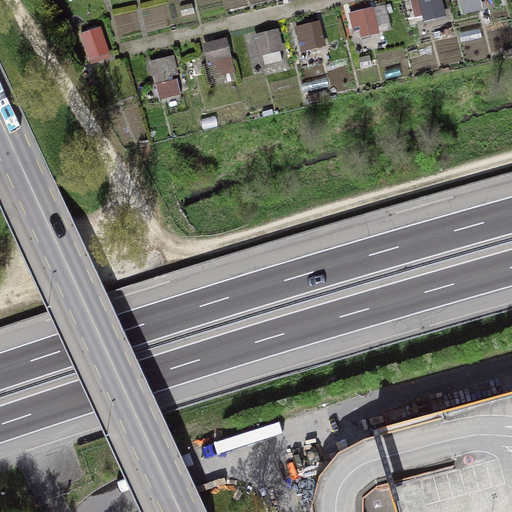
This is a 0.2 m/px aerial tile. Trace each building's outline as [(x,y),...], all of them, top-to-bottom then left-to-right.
[(446,18),(442,0),(410,0),(415,19),(422,17),(423,23),(446,18)] [(455,0),(456,2),(457,1),(461,17),(483,11),(480,0),(455,0)] [(195,13),(192,4),(180,7),(182,16),(195,13)] [(373,9),(373,8),(348,14),(353,34),(359,32),(361,39),(380,35),(379,33),(391,30),(385,6),(373,9)] [(326,47),(321,22),(295,28),(299,47),(305,45),(306,52),(326,47)] [(110,54),(101,28),(97,30),(95,25),(85,28),(86,32),(78,35),(88,62),(110,54)] [(284,51),(279,30),(252,36),(258,58),(262,57),(265,66),(283,62),(280,52),(284,51)] [(458,48),(456,38),(436,42),(438,51),(458,48)] [(231,57),(227,39),(202,45),(206,63),(231,57)] [(371,67),(369,56),(359,58),(361,69),(371,67)] [(178,74),(174,57),(148,63),(153,86),(155,86),(158,101),(180,96),(176,80),(173,81),(171,76),(178,74)] [(315,100),(314,92),(306,93),(308,102),(315,100)] [(273,115),(272,110),(250,115),(252,120),(273,115)] [(511,511),(511,395),(369,434),(390,511),(511,511)]
